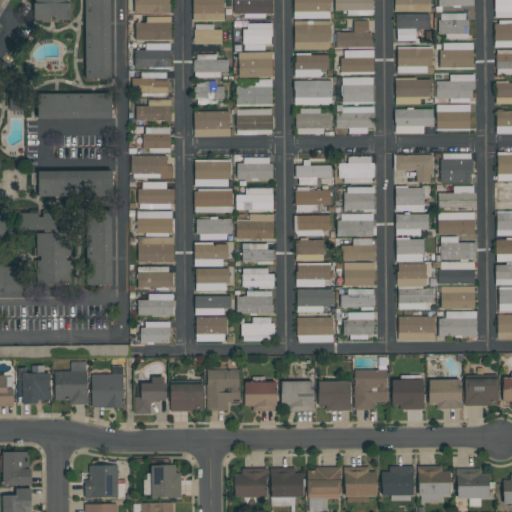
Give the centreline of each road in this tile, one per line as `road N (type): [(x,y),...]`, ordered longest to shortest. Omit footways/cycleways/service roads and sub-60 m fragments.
road 1 (residential): [(0,431),(112,443),(501,440)]
road 2 (residential): [(134,351),(511,347)]
road 3 (residential): [(181,0),(185,351)]
road 4 (residential): [(283,0),(286,350)]
road 5 (residential): [(381,0),(387,349)]
road 6 (residential): [(484,0),(486,348)]
road 7 (residential): [(181,152),(511,147)]
